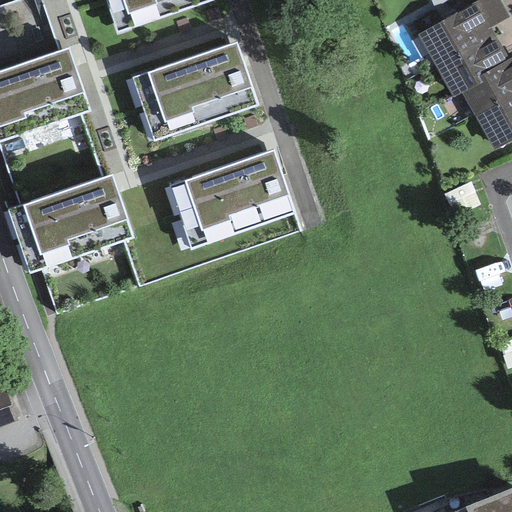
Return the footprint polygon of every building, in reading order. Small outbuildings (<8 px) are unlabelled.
[(303,232),(223,0),(15,0),(0,5),(0,146),(58,316),(303,232)] [(511,64),(505,68),(492,42),(486,32),(475,11),(424,38),(456,99),(466,93),(494,146),(511,136),(511,64)] [(511,285),(504,262),(476,271),(483,295),(511,285)] [(6,388),(0,390),(0,432),(19,426),(6,388)] [(511,511),(511,486),(443,511),(511,511)]
